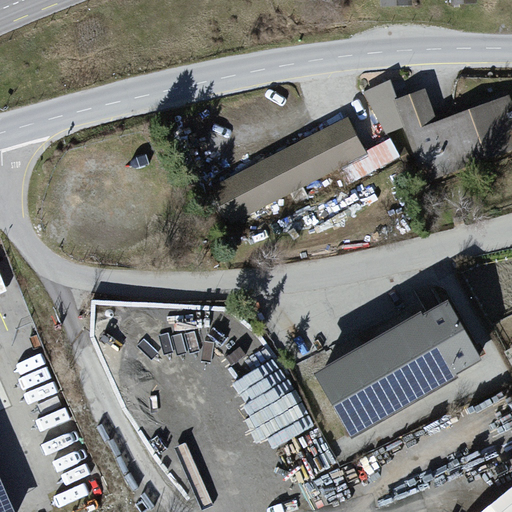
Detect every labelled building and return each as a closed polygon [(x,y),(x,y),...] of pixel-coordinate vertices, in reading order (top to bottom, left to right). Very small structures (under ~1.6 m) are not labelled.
[(431,178),(511,145),(511,113),(507,101),(437,129),(424,92),(398,101),(388,84),(369,93),(388,132),(405,123),(412,141),(416,140),(431,178)] [(346,118),(212,187),(230,220),(363,152),(346,118)] [(421,314),(313,375),(351,441),(458,379),(456,377),(481,362),(447,302),(422,316),(421,314)] [(0,511),(14,511),(0,479),(0,511)] [(511,511),(511,481),(477,511),(511,511)]
